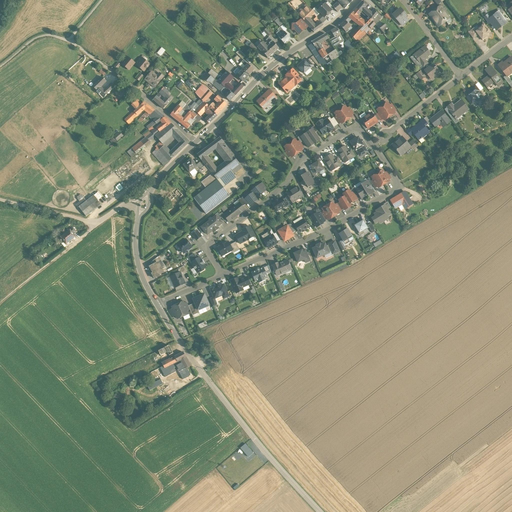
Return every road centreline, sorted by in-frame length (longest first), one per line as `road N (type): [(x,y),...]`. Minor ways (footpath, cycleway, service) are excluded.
road 1 (residential): [(220,275),(387,196),(396,186),(389,164),(349,129),(308,153),(288,181),(216,236),(209,253)]
road 2 (tertiary): [(319,511),(195,364),(157,305)]
road 3 (tertiary): [(358,0),(266,70),(194,143)]
road 4 (residential): [(194,143),(89,57)]
